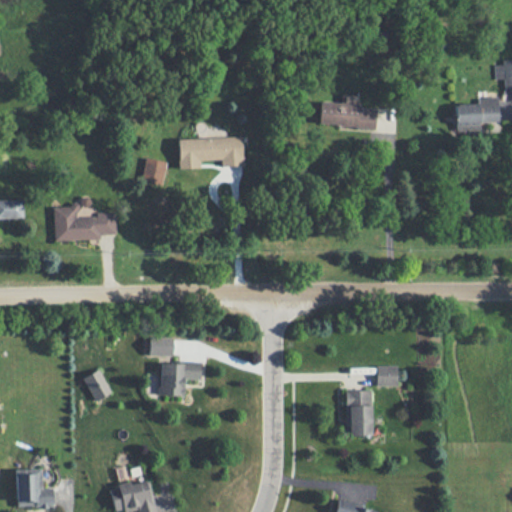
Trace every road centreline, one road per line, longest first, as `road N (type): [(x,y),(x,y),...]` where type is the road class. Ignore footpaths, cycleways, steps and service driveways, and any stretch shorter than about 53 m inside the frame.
road 1 (residential): [(511,290),(0,297)]
road 2 (residential): [(271,292),(270,461),(259,511)]
